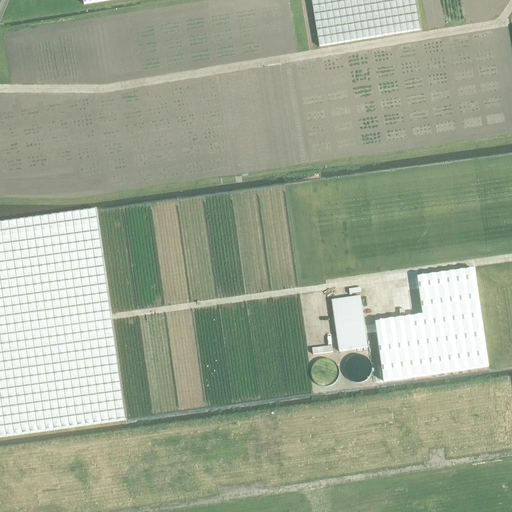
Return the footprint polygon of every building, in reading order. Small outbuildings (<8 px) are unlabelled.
[(421,31),(415,0),(311,0),(319,48),(421,31)] [(0,440),(127,422),(96,210),(0,223),(0,440)] [(415,328),(377,333),(384,382),(421,376),(489,367),(475,271),(417,279),(423,317),(413,318),(415,328)] [(361,297),(332,301),(339,352),(368,348),(361,297)] [(332,384),(328,385),(328,379),(336,378),(334,359),(322,360),(324,389),(332,389),(332,384)]
